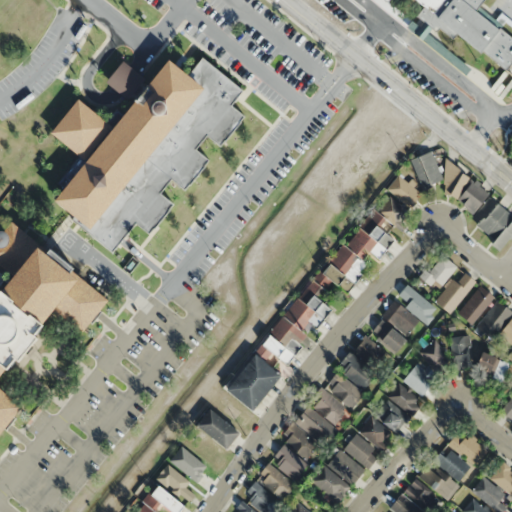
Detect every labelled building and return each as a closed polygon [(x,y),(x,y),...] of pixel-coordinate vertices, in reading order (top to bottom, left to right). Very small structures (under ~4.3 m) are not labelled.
[(511,74),(511,0),(414,0),(424,7),(408,29),(456,63),(457,61),(511,76),(511,74)] [(78,96),(109,122),(121,107),(127,113),(136,102),(119,87),(111,81),(128,61),(135,68),(150,80),(166,60),(186,76),(201,57),(242,91),(230,106),(243,117),(219,146),(206,135),(194,149),(206,159),(183,188),(171,178),(158,193),(171,204),(147,234),(135,224),(111,253),(72,220),(73,218),(52,201),(62,189),(55,183),(77,155),(49,132),(78,96)] [(410,160),(423,189),(443,181),(447,190),(461,202),(472,211),(479,227),(492,238),(496,245),(501,250),(511,235),(511,211),(450,161),(441,172),(431,150),(410,160)] [(386,191),(412,206),(421,191),(396,175),(386,191)] [(398,225),(409,213),(390,196),(379,208),(398,225)] [(395,239),(388,232),(394,224),(373,208),(348,241),(376,263),(395,239)] [(0,291),(1,292),(10,281),(14,276),(0,264),(0,231),(1,231),(4,232),(11,222),(36,242),(32,246),(73,279),(76,275),(108,301),(82,333),(54,310),(33,337),(36,339),(17,363),(13,359),(0,375),(0,390),(20,406),(0,431),(0,291)] [(290,365),(330,305),(318,297),(330,279),(350,292),(369,265),(335,242),(261,351),(269,356),(271,352),(290,365)] [(457,265),(441,253),(422,278),(439,290),(457,265)] [(451,313),(476,281),(461,269),(436,301),(451,313)] [(458,312),(472,324),(495,297),(481,285),(458,312)] [(428,324),(438,306),(404,286),(396,299),(394,297),(383,317),(410,333),(418,318),(428,324)] [(511,312),(498,300),(476,325),(490,337),(511,312)] [(498,340),(511,347),(511,314),(498,340)] [(407,340),(382,318),(371,331),(396,353),(407,340)] [(374,368),(386,354),(365,336),(353,350),(374,368)] [(451,337),(453,367),(471,366),(469,336),(451,337)] [(449,361),(437,340),(421,349),(433,370),(449,361)] [(497,378),(506,364),(485,351),(476,365),(497,378)] [(363,389),(376,374),(350,352),(337,368),(363,389)] [(255,410),(283,374),(255,353),(228,389),(255,410)] [(403,381),(424,396),(438,376),(417,361),(403,381)] [(363,392),(336,371),(324,387),(351,408),(363,392)] [(422,404),(400,382),(388,395),(410,416),(422,404)] [(333,425),(346,411),(322,387),(309,401),(333,425)] [(511,419),(511,395),(500,408),(511,419)] [(372,415),(397,432),(409,416),(384,398),(372,415)] [(309,459),(334,427),(307,405),(282,437),(309,459)] [(238,432),(209,407),(196,424),(225,448),(238,432)] [(391,438),(371,416),(359,427),(378,449),(391,438)] [(486,451),(460,429),(449,443),(475,464),(486,451)] [(343,448),(368,468),(380,453),(355,433),(343,448)] [(296,481),(309,467),(284,444),(271,459),(296,481)] [(351,485),(365,471),(341,448),(327,462),(351,485)] [(445,456),(440,451),(434,458),(458,480),(470,468),(451,450),(445,456)] [(511,471),(498,459),(486,473),(511,495),(511,471)] [(419,474),(446,499),(458,487),(430,462),(419,474)] [(257,477),(283,499),(294,485),(268,463),(257,477)] [(312,481),(337,501),(349,485),(324,466),(312,481)] [(504,494),(484,476),(472,489),(497,511),(505,511),(509,508),(499,499),(504,494)] [(429,511),(430,511),(439,500),(413,480),(403,492),(429,511)] [(263,511),(275,511),(282,505),(254,481),(243,494),(263,511)] [(155,483),(183,506),(178,511),(172,511),(160,502),(154,510),(156,511),(136,511),(144,503),(141,500),(155,483)] [(396,511),(424,511),(402,493),(390,507),(396,511)] [(463,511),(491,511),(472,497),(461,511),(463,511)] [(234,511),(256,511),(243,501),(234,511)] [(289,511),(310,511),(299,501),(289,511)]
